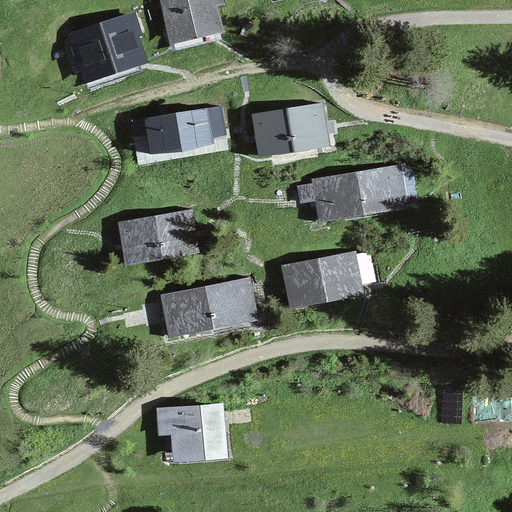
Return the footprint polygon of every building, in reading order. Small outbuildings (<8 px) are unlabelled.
[(220,0),(163,0),(172,38),(218,27),(213,6),(221,4),(220,0)] [(135,17),(76,35),(89,77),(139,62),(129,30),(138,27),(135,17)] [(321,105),(287,110),(293,150),(327,145),(321,105)] [(221,107),(176,113),(182,152),(213,144),(211,131),(225,129),(221,107)] [(287,110),(252,116),(258,156),(293,150),(287,110)] [(150,154),(182,152),(176,113),(131,121),(134,137),(147,135),(150,154)] [(401,166),(357,173),(363,213),(407,206),(406,198),(416,197),(412,172),(401,166)] [(319,221),(363,213),(357,173),(312,181),(313,185),(298,188),(300,201),(315,198),(319,221)] [(191,211),(154,217),(161,257),(198,251),(191,211)] [(154,217),(118,224),(125,264),(161,257),(154,217)] [(354,253),(318,260),(326,299),(362,292),(358,273),(371,270),(367,253),(355,255),(354,253)] [(318,260),(282,267),(290,307),(326,299),(318,260)] [(249,279),(205,287),(213,327),(257,318),(249,279)] [(205,287),(161,296),(169,335),(213,327),(205,287)] [(463,388),(444,387),(443,421),(462,422),(463,388)] [(219,405),(161,410),(163,431),(175,429),(179,463),(224,459),(219,405)]
